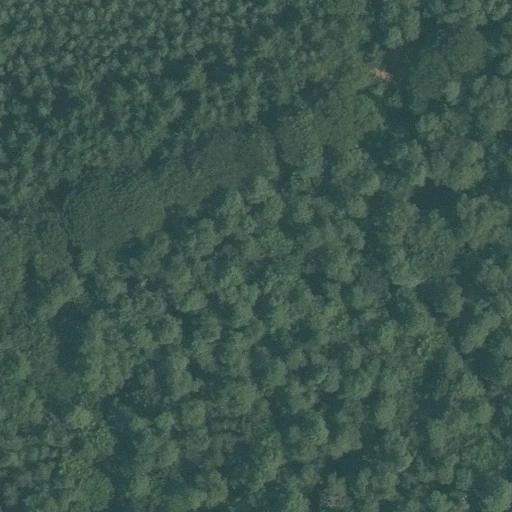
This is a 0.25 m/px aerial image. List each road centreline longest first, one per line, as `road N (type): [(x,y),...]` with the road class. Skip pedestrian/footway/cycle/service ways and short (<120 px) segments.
road 1 (track): [(364,0),(403,77),(475,302),(504,511)]
road 2 (track): [(511,26),(403,77)]
